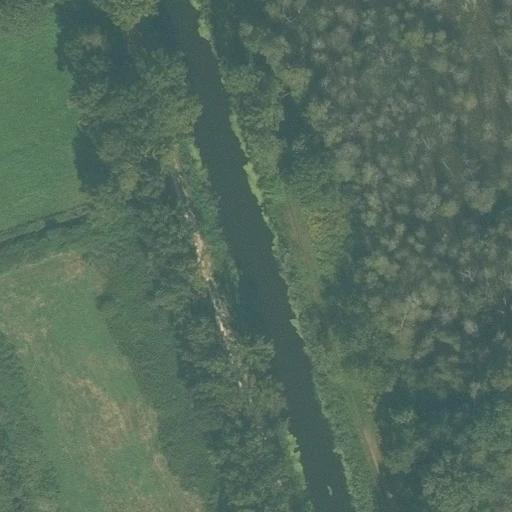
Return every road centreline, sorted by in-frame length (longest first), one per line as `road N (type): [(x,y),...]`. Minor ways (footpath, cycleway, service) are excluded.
road 1 (track): [(223,0),(393,511)]
road 2 (track): [(281,511),(113,0)]
